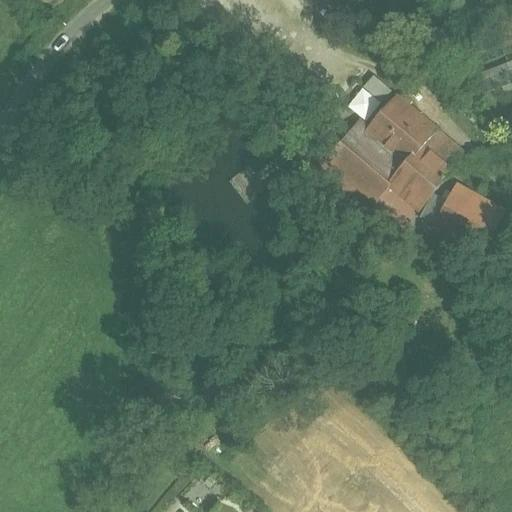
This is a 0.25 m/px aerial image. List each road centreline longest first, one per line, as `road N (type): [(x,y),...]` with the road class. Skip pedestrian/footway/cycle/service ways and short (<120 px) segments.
road 1 (track): [(132,511),(262,362),(309,320),(380,277),(431,224)]
road 2 (unclassified): [(0,134),(70,29),(109,0)]
